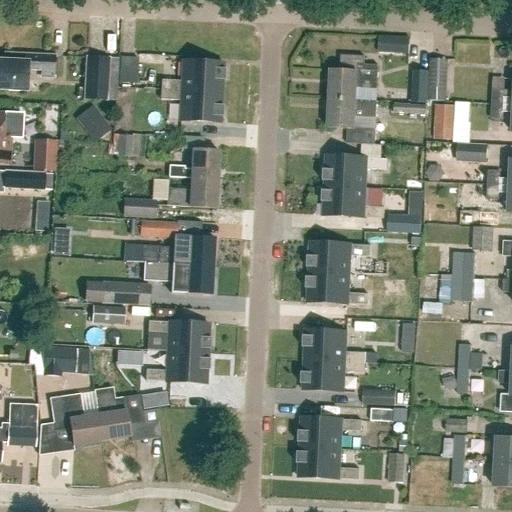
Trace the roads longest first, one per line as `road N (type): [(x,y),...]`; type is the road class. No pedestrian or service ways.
road 1 (residential): [(246,511),(273,14)]
road 2 (residential): [(511,25),(273,14)]
road 3 (residential): [(273,14),(38,3)]
